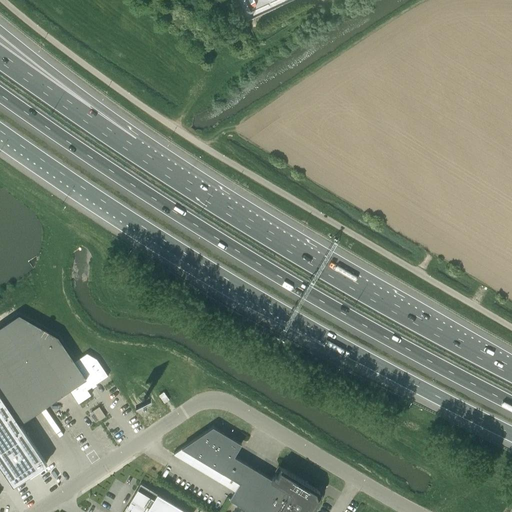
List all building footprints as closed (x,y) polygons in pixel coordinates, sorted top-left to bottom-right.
[(0,465),(14,486),(47,463),(20,423),(32,415),(69,390),(75,398),(108,376),(97,359),(86,353),(75,361),(73,359),(58,336),(19,314),(0,327),(0,465)] [(163,391),(159,395),(164,402),(169,399),(163,391)] [(99,406),(92,411),(99,421),(106,416),(99,406)] [(213,426),(183,447),(240,481),(229,499),(251,511),(311,511),(320,498),(317,489),(278,465),(270,478),(234,456),(241,444),(213,426)] [(188,511),(140,483),(127,505),(131,508),(128,511),(188,511)]
